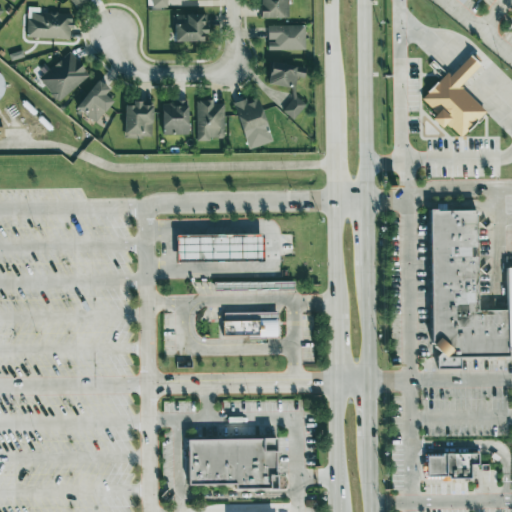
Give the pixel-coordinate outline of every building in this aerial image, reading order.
[(70,0),(76,8),(87,0),(70,0)] [(167,8),(166,0),(152,0),(152,7),(167,8)] [(288,19),(288,0),(260,0),(260,18),(288,19)] [(70,39),(71,13),(39,12),(39,7),(27,7),(26,38),(70,39)] [(175,42),(206,42),(205,14),(174,15),(175,42)] [(304,25),(267,26),(268,50),(305,50),(304,25)] [(89,75),(69,52),(38,79),(58,102),(89,75)] [(456,68),(468,55),(481,67),(469,80),(456,68)] [(306,68),(273,62),(269,84),(291,88),(287,116),(298,118),(301,101),(293,100),(297,77),(304,78),(306,68)] [(426,93),(467,132),(494,103),(469,80),(456,68),(453,65),(426,93)] [(109,89),(97,80),(76,109),(96,124),(113,101),(105,95),(109,89)] [(233,103),(248,150),(272,142),(258,98),(246,102),(245,99),(233,103)] [(196,140),(224,139),(223,104),(213,104),(213,101),(195,101),(196,140)] [(187,102),(162,102),(162,135),(188,135),(187,102)] [(151,139),(152,106),(143,106),(143,104),(125,104),(124,138),(151,139)] [(508,310),(478,310),(477,213),(430,213),(431,344),(446,359),(508,358),(509,350),(508,310)] [(172,233),(172,257),(258,256),(258,232),(172,233)] [(257,321),(221,321),(221,338),(257,338),(257,321)] [(187,442),(276,441),(277,490),(235,490),(235,484),(188,485),(187,442)] [(421,452),(481,452),(482,484),(422,485),(421,452)]
